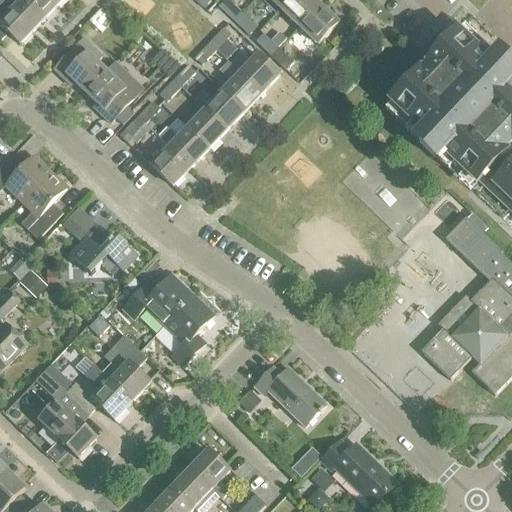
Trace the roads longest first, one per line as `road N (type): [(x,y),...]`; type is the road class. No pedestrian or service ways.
road 1 (residential): [(280,313),(85,493),(61,486),(0,427)]
road 2 (residential): [(280,313),(165,236),(49,126),(8,113)]
road 3 (residential): [(475,501),(280,313)]
